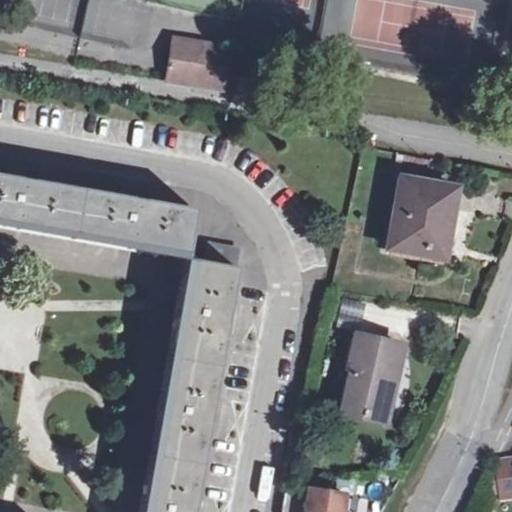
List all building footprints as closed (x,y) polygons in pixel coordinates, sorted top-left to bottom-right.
[(173,39),(171,50),(201,55),(203,45),(173,39)] [(231,49),(203,45),(201,55),(171,50),(166,82),(223,92),(231,49)] [(0,231),(181,263),(189,213),(146,206),(147,195),(136,193),(123,191),(121,201),(37,186),(39,177),(28,174),(12,171),(10,182),(0,179),(0,231)] [(455,194),(409,184),(394,253),(426,259),(428,253),(447,257),(450,247),(453,237),(447,236),(455,194)] [(202,267),(181,263),(139,511),(200,511),(203,503),(193,501),(204,433),(214,435),(216,420),(218,407),(209,405),(221,336),(230,337),(233,323),(235,309),(226,307),(235,253),(205,248),(202,267)] [(400,347),(355,335),(347,366),(352,367),(340,410),(376,419),(387,382),(390,382),(394,371),(400,347)] [(511,502),(511,462),(499,464),(504,504),(511,502)] [(344,511),(346,497),(310,491),(310,495),(287,491),(283,511),(344,511)]
